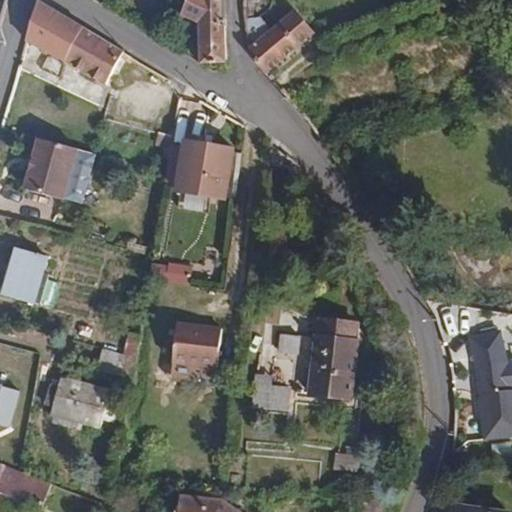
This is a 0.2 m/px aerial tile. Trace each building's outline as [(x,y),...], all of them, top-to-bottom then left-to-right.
[(221,24),(220,4),(220,0),(190,0),(185,16),(201,25),(202,63),(226,63),(225,26),(221,24)] [(261,3),(261,0),(247,0),(246,10),(257,10),(261,3)] [(66,63),(83,30),(39,2),(27,42),(66,63)] [(270,73),(314,37),(297,16),(268,38),(258,23),(257,10),(246,10),(251,52),(270,73)] [(105,85),(124,54),(83,30),(66,63),(105,85)] [(63,204),(78,152),(39,141),(24,192),(63,204)] [(226,197),(231,155),(184,150),(180,191),(226,197)] [(50,256),(21,247),(6,295),(42,305),(50,275),(45,274),(50,256)] [(357,341),(359,323),(319,319),(317,336),(357,341)] [(219,331),(175,327),(171,365),(215,370),(219,331)] [(480,367),(481,381),(484,381),(486,393),(483,393),(488,439),(511,435),(511,388),(509,361),(501,331),(472,339),(480,367)] [(136,365),(141,335),(129,333),(122,361),(136,365)] [(350,399),(357,341),(317,336),(311,395),(350,399)] [(302,338),(282,337),(279,354),(300,357),(302,338)] [(132,388),(136,365),(122,361),(101,354),(96,377),(132,388)] [(146,356),(137,384),(147,386),(156,358),(146,356)] [(274,378),(257,376),(254,408),(290,412),(293,389),(273,387),(274,378)] [(115,422),(119,396),(108,394),(108,391),(58,383),(56,391),(48,390),(45,410),(53,411),(52,418),(103,427),(104,420),(115,422)] [(83,433),(85,424),(55,419),(54,428),(83,433)] [(348,447),(347,455),(356,456),(357,449),(348,447)] [(347,455),(337,454),(335,471),(355,473),(357,456),(356,456),(347,455)] [(132,457),(131,471),(154,473),(156,458),(132,457)] [(20,473),(4,467),(0,478),(0,492),(42,509),(50,485),(20,473)] [(52,473),(48,484),(50,485),(67,492),(72,480),(52,473)] [(234,511),(222,503),(180,500),(179,511),(234,511)] [(384,511),(380,500),(356,507),(356,511),(384,511)]
